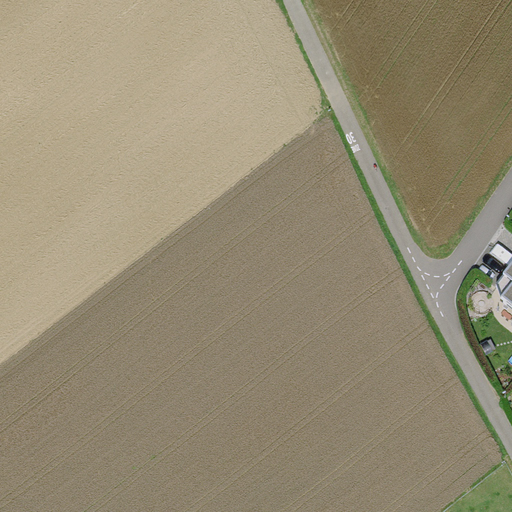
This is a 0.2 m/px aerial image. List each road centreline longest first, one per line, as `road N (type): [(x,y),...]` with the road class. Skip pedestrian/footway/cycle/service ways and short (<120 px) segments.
road 1 (track): [(287,0),(427,283)]
road 2 (residential): [(511,439),(427,283)]
road 3 (residential): [(511,182),(452,271),(427,283)]
